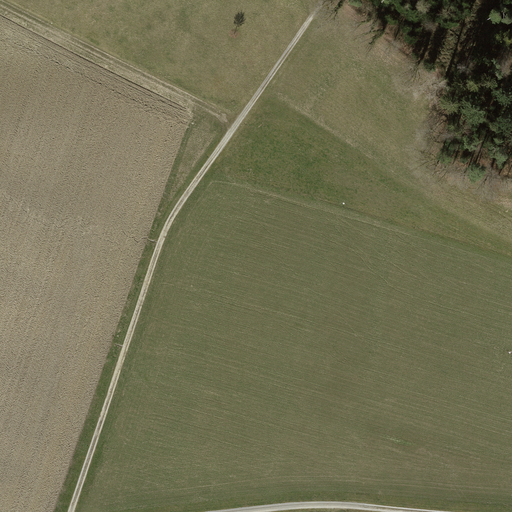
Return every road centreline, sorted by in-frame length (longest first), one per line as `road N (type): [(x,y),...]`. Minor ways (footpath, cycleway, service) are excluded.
road 1 (track): [(74,511),(163,238),(324,0)]
road 2 (track): [(257,511),(318,505),(400,511)]
